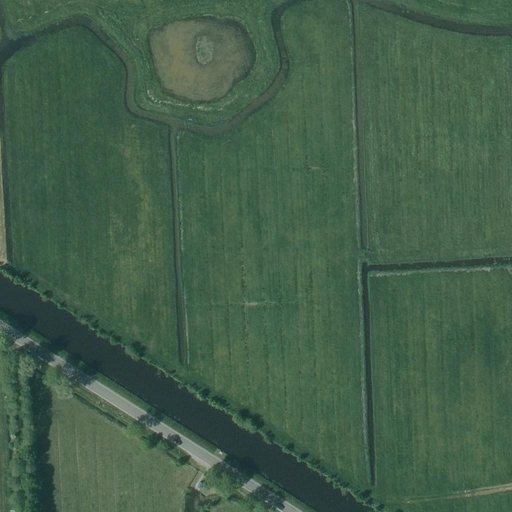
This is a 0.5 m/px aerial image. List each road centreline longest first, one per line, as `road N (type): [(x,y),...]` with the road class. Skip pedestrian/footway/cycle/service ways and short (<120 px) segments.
road 1 (secondary): [(290,511),(0,326)]
road 2 (track): [(15,362),(24,511)]
